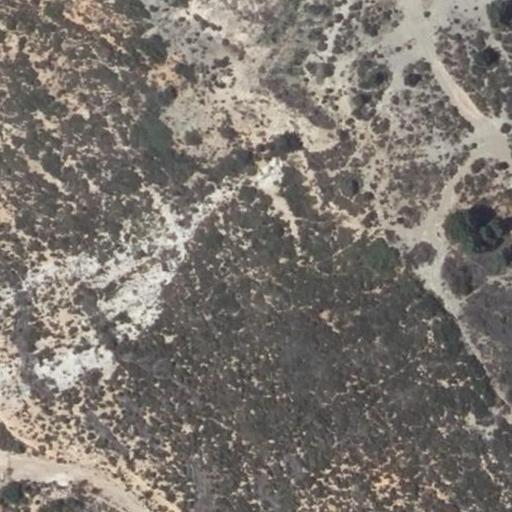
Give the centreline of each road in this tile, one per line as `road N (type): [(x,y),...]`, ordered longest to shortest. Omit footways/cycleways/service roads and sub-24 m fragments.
road 1 (track): [(399,0),(408,38),(441,81),(511,145)]
road 2 (track): [(136,511),(56,464),(0,465)]
